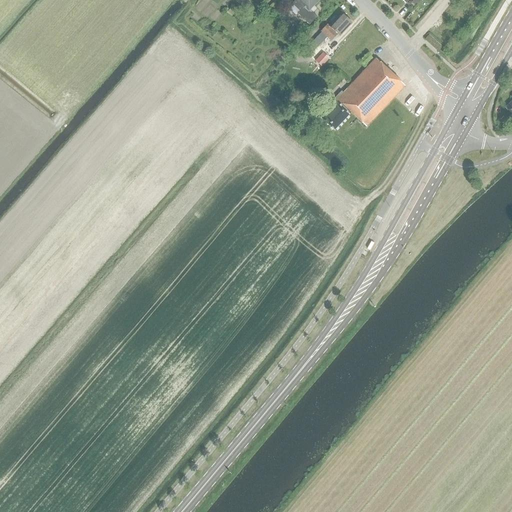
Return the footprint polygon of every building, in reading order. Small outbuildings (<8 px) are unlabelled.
[(297,10),(299,12),(297,14),(309,25),(317,17),(311,12),(310,13),(308,11),(319,0),(295,0),(291,4),(293,5),(289,9),(294,14),(297,10)] [(337,35),(339,36),(351,23),(341,14),(329,27),(327,25),(320,31),(331,41),(337,35)] [(373,59),(368,53),(359,61),(365,67),(373,59)] [(320,55),(315,61),(321,67),(327,61),(320,55)] [(350,113),(365,127),(404,86),(375,59),(342,93),(341,92),(333,100),(335,101),(332,105),(329,103),(317,115),(334,131),(350,113)]
